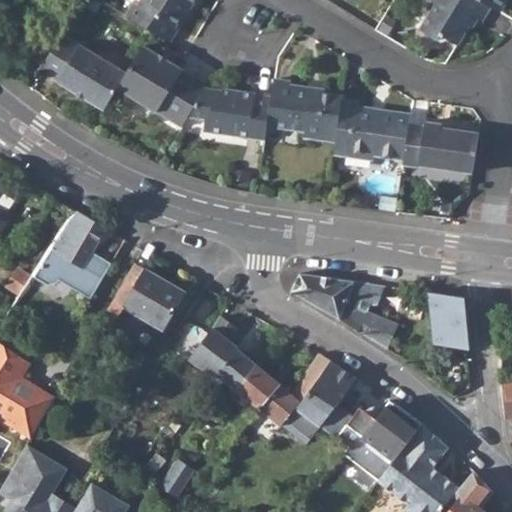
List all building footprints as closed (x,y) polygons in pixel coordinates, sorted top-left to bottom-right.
[(131,0),(124,14),(168,40),(177,26),(174,25),(185,5),(188,7),(192,0),(137,0),(137,2),(133,0),(131,0)] [(439,32),(456,43),(472,17),(480,22),(490,6),(479,0),(430,0),(426,7),(430,10),(418,27),(435,37),(439,32)] [(479,0),(490,6),(497,10),(503,0),(479,0)] [(38,69),(102,109),(116,87),(125,73),(60,33),(38,69)] [(116,87),(181,126),(188,115),(203,92),(207,84),(143,44),(125,73),(116,87)] [(321,131),(336,133),(341,100),(341,96),(323,94),(323,90),(290,85),(290,82),(273,79),(271,96),(267,126),(303,131),(303,136),(321,138),(321,131)] [(203,130),(265,138),(267,126),(271,96),(223,90),(219,94),(203,92),(188,115),(205,118),(203,130)] [(372,153),(403,158),(408,123),(409,114),(358,107),(359,102),(341,100),(336,133),(333,153),(372,158),(372,153)] [(423,125),(408,123),(403,158),(402,163),(419,165),(420,163),(472,171),(478,128),(424,120),(423,125)] [(93,250),(107,228),(79,211),(69,218),(35,273),(50,283),(58,281),(60,278),(91,297),(112,262),(93,250)] [(114,300),(164,329),(165,328),(186,292),(147,269),(146,272),(135,266),(114,300)] [(32,275),(18,267),(5,287),(19,296),(32,275)] [(293,291),(383,345),(389,349),(399,324),(369,313),(372,306),(379,305),(386,286),(300,274),(293,291)] [(435,342),(467,346),(462,297),(429,293),(435,342)] [(226,378),(238,388),(258,365),(237,348),(239,347),(230,339),(238,329),(222,316),(189,357),(221,384),(226,378)] [(62,345),(51,339),(46,348),(57,354),(62,345)] [(0,341),(0,411),(1,411),(35,432),(57,396),(40,385),(31,401),(13,390),(22,375),(31,360),(0,341)] [(308,445),(321,427),(356,379),(318,356),(291,393),(301,401),(283,425),(308,445)] [(258,365),(238,388),(261,408),(281,384),(258,365)] [(13,390),(31,401),(40,385),(22,375),(13,390)] [(511,419),(511,382),(503,383),(507,420),(511,419)] [(261,408),(283,425),(301,401),(291,393),(281,384),(261,408)] [(344,452),(379,480),(424,424),(393,399),(370,428),(355,417),(338,438),(349,447),(344,452)] [(228,426),(238,435),(248,424),(237,415),(228,426)] [(442,511),(464,486),(437,465),(452,448),(424,424),(379,480),(410,504),(403,511),(442,511)] [(30,440),(27,446),(68,470),(71,466),(30,440)] [(56,488),(68,470),(27,446),(1,489),(13,496),(4,511),(126,511),(132,503),(95,481),(81,504),(75,511),(74,511),(51,497),(56,488)] [(195,469),(177,457),(159,486),(178,497),(195,469)] [(75,511),(81,504),(56,488),(51,497),(74,511),(75,511)] [(482,500),(468,489),(465,494),(478,505),(482,500)] [(487,511),(478,505),(465,494),(450,511),(487,511)]
